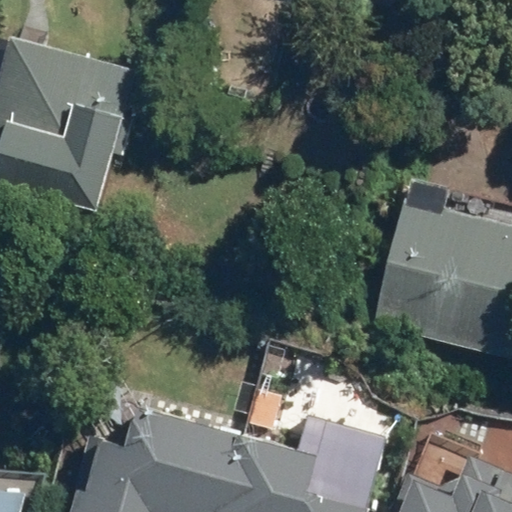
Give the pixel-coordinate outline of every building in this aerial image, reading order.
[(143,76),(7,37),(0,62),(0,189),(90,215),(95,201),(107,204),(143,76)] [(444,193),(404,183),(369,329),(511,363),(511,211),(489,206),(485,223),(440,212),(444,193)] [(307,366),(285,428),(386,463),(408,400),(307,366)] [(359,511),(298,495),(309,457),(127,408),(117,446),(89,438),(68,511),(359,511)] [(445,496),(408,480),(394,511),(511,511),(511,479),(461,458),(445,496)] [(0,511),(25,511),(26,494),(0,492),(0,511)]
